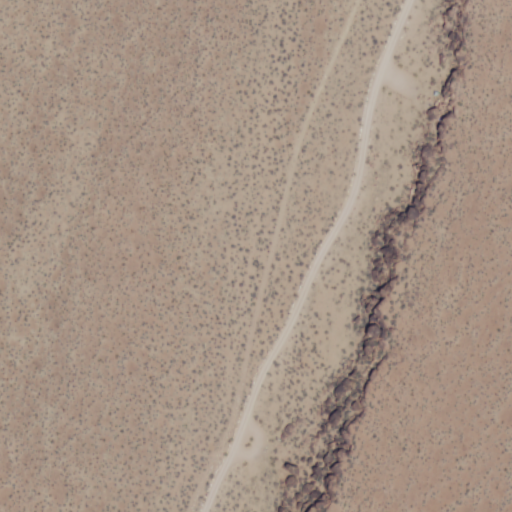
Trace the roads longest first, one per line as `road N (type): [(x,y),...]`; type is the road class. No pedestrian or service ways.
road 1 (track): [(407,0),(368,95),(344,207),(259,372),(201,511)]
road 2 (track): [(185,511),(227,421),(292,150),(353,0)]
